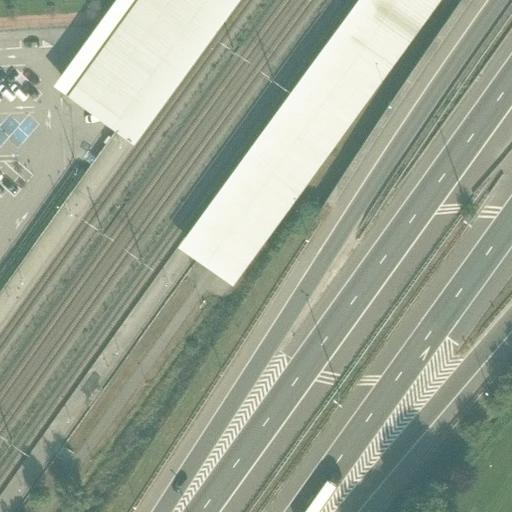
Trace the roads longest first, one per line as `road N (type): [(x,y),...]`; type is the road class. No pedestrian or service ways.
road 1 (motorway): [(506,0),(161,511)]
road 2 (motorway): [(511,85),(205,511)]
road 3 (motorway): [(303,511),(511,222)]
road 4 (motorway): [(348,511),(511,322)]
